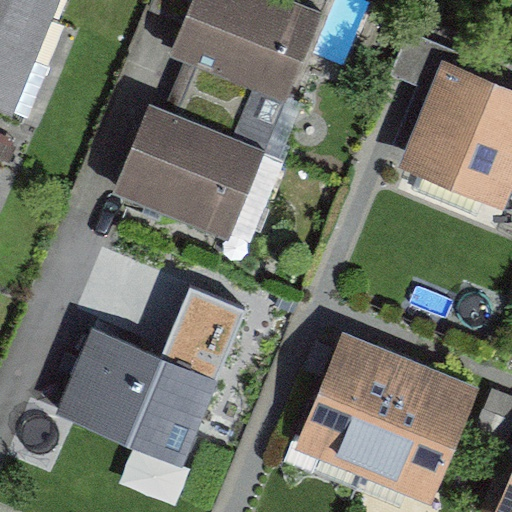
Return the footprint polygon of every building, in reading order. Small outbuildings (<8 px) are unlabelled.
[(66,0),(0,0),(0,111),(14,118),(66,0)] [(326,12),(294,0),(216,0),(191,67),(290,105),(326,12)] [(511,82),(450,57),(406,164),(511,208),(511,82)] [(275,153),(161,109),(126,198),(241,242),(275,153)] [(241,303),(187,283),(166,337),(220,357),(241,303)] [(226,375),(96,325),(61,414),(191,465),(226,375)] [(493,402),(344,338),(300,442),(449,505),(493,402)] [(511,511),(511,485),(500,511),(511,511)]
